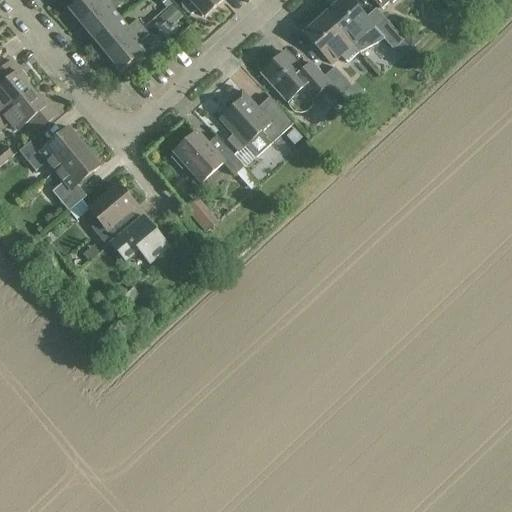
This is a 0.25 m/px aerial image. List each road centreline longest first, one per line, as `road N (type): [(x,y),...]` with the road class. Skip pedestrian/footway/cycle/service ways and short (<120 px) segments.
road 1 (residential): [(118,122),(147,117),(282,0)]
road 2 (residential): [(4,0),(89,110),(118,122)]
